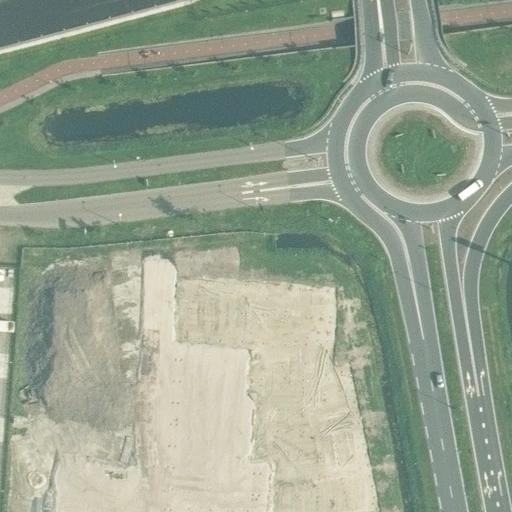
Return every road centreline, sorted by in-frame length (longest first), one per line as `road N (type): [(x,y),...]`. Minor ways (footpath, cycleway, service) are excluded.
road 1 (unclassified): [(335,142),(71,177),(0,177)]
road 2 (unclassified): [(0,215),(253,193)]
road 3 (primary): [(414,292),(457,511)]
road 4 (primary): [(500,511),(466,344)]
road 5 (primary): [(466,344),(474,261),(511,195)]
road 6 (primary): [(466,344),(448,242),(450,205)]
road 7 (primary): [(344,192),(383,231),(414,292)]
